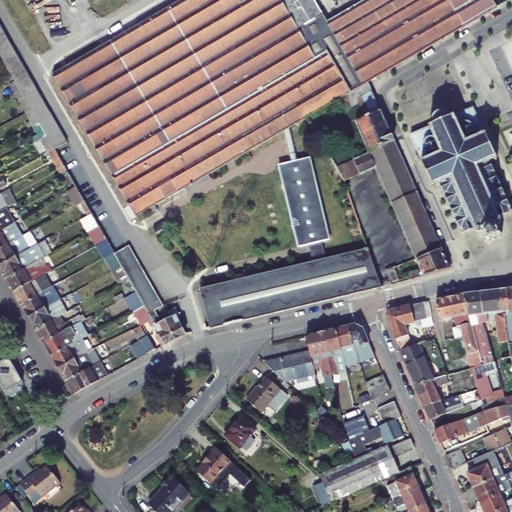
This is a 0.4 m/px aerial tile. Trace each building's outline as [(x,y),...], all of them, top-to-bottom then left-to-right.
[(359,0),(325,20),(313,0),(191,0),(55,78),(136,220),(303,121),(310,117),(349,95),(366,84),(494,9),(488,0),(359,0)] [(69,0),(77,12),(98,0),(69,0)] [(0,24),(0,54),(55,152),(68,145),(0,24)] [(366,84),(349,95),(352,102),(355,101),(363,119),(353,123),(367,155),(392,144),(366,84)] [(432,121),(431,123),(433,124),(433,130),(414,138),(413,137),(410,138),(411,139),(409,140),(410,142),(412,142),(424,168),(422,169),(423,172),(425,171),(432,186),(430,187),(431,190),(433,189),(433,191),(435,190),(435,188),(439,186),(443,195),(441,196),(442,198),(444,197),(447,203),(445,204),(446,207),(448,206),(451,213),(449,214),(450,216),(452,215),(456,224),(454,225),(455,227),(457,227),(461,235),(459,236),(460,238),(462,237),(463,239),(465,238),(464,236),(476,231),(478,237),(483,235),(486,243),(485,244),(486,246),(488,245),(489,247),(491,246),(490,244),(498,241),(499,243),(501,242),(501,240),(502,239),(501,237),(499,237),(496,229),(501,227),(498,221),(508,217),(509,219),(511,217),(511,216),(511,215),(511,212),(510,213),(506,205),(508,204),(507,202),(505,203),(502,194),(503,194),(503,191),(501,192),(498,185),(499,184),(498,182),(497,183),(494,176),(495,175),(494,173),(493,174),(489,165),(494,162),(495,164),(498,163),(497,161),(498,161),(497,159),(496,159),(488,143),(490,142),(489,140),(487,140),(476,114),(477,114),(476,111),(474,111),(473,110),(471,111),(472,112),(452,121),(448,118),(449,117),(446,115),(445,117),(443,116),(441,117),(438,117),(437,119),(435,120),(434,122),(432,121)] [(312,120),(310,117),(303,121),(313,137),(316,135),(308,122),(312,120)] [(439,251),(392,144),(367,155),(332,169),(340,182),(373,169),(413,261),(439,251)] [(306,161),(274,169),(294,248),(306,245),(311,262),(200,290),(211,330),(378,288),(373,273),(370,263),(365,248),(321,259),(317,242),(325,240),(306,161)] [(0,216),(0,234),(1,235),(0,233),(0,232),(2,232),(3,233),(13,228),(5,213),(0,216)] [(0,233),(1,235),(0,234),(0,251),(4,249),(21,240),(14,227),(13,228),(3,233),(2,232),(0,232),(0,233)] [(4,249),(0,251),(0,267),(14,259),(10,252),(7,253),(4,249)] [(413,261),(416,267),(404,270),(407,281),(447,270),(439,251),(413,261)] [(14,259),(0,267),(0,281),(1,284),(22,273),(14,259)] [(380,260),(370,263),(373,273),(383,270),(380,260)] [(22,273),(1,284),(8,297),(29,285),(28,283),(30,282),(31,284),(45,276),(38,264),(22,273)] [(398,283),(392,267),(383,270),(388,286),(398,283)] [(141,269),(125,277),(147,316),(154,312),(163,307),(141,269)] [(388,286),(383,270),(373,273),(378,288),(388,286)] [(29,285),(8,297),(16,310),(37,298),(29,285)] [(505,289),(499,290),(503,315),(506,314),(505,310),(508,310),(505,289)] [(480,293),(483,315),(494,313),(496,320),(498,333),(501,333),(502,338),(499,338),(502,359),(509,357),(507,345),(503,315),(499,290),(480,293)] [(37,298),(16,310),(22,322),(46,309),(55,304),(48,291),(37,298)] [(480,293),(465,295),(469,319),(478,355),(481,365),(493,361),(487,337),(483,338),(479,323),(477,316),(482,315),(483,315),(480,293)] [(469,319),(465,295),(437,300),(441,320),(463,315),(465,324),(461,325),(470,357),(478,355),(469,319)] [(410,307),(414,321),(429,317),(425,303),(410,307)] [(410,307),(386,314),(401,352),(415,347),(406,325),(414,322),(414,321),(410,307)] [(46,309),(22,322),(30,335),(51,323),(64,316),(60,308),(48,314),(46,309)] [(506,314),(503,315),(507,345),(511,343),(511,321),(511,314),(509,315),(508,310),(505,310),(506,314)] [(161,324),(154,312),(147,316),(147,317),(158,336),(154,338),(159,349),(184,337),(175,319),(178,317),(175,312),(167,315),(169,320),(161,324)] [(482,315),(483,322),(496,320),(494,313),(483,315),(482,315)] [(51,323),(30,335),(37,348),(54,338),(58,336),(51,323)] [(351,328),(355,343),(360,341),(362,346),(365,345),(371,359),(377,356),(363,324),(351,328)] [(340,331),(345,351),(348,364),(354,361),(350,349),(357,348),(355,343),(351,328),(340,331)] [(340,331),(324,335),(335,376),(343,374),(339,356),(335,357),(334,354),(345,351),(340,331)] [(324,335),(310,338),(313,353),(315,358),(326,356),(327,359),(322,361),(327,378),(324,378),(327,389),(338,387),(335,376),(324,335)] [(137,342),(145,356),(154,352),(147,337),(137,342)] [(54,338),(37,348),(44,360),(65,349),(64,347),(60,340),(57,342),(54,338)] [(65,349),(44,360),(51,373),(86,353),(79,341),(70,346),(68,344),(66,345),(66,346),(64,347),(65,349)] [(129,347),(137,361),(145,356),(137,342),(129,347)] [(415,347),(401,352),(406,366),(408,371),(426,364),(419,346),(415,347)] [(86,353),(51,373),(59,387),(85,372),(94,367),(86,353)] [(313,353),(266,365),(285,382),(319,374),(315,358),(313,353)] [(7,357),(0,360),(0,384),(4,392),(21,382),(7,357)] [(469,369),(482,403),(487,401),(489,406),(496,403),(504,399),(503,396),(494,400),(487,379),(497,375),(493,361),(481,365),(469,369)] [(432,381),(426,364),(408,371),(415,386),(432,381)] [(85,372),(59,387),(66,400),(80,391),(93,385),(85,372)] [(487,379),(494,400),(503,396),(497,375),(487,379)] [(386,376),(368,384),(374,402),(394,393),(386,376)] [(420,399),(436,392),(433,386),(447,381),(445,376),(432,381),(415,386),(420,399)] [(285,391),(269,379),(251,402),(266,414),(285,391)] [(436,392),(420,399),(423,405),(426,410),(441,403),(436,392)] [(395,422),(405,418),(394,395),(377,402),(387,425),(395,422)] [(441,403),(426,410),(431,422),(446,415),(464,409),(459,398),(441,403)] [(484,408),(486,413),(506,406),(504,399),(496,403),(489,406),(489,407),(484,408)] [(450,426),(436,433),(441,444),(455,437),(456,438),(491,426),(495,435),(508,430),(511,427),(511,407),(507,409),(506,406),(486,413),(486,414),(450,426)] [(246,421),(230,439),(244,452),(260,433),(246,421)] [(387,425),(366,434),(366,436),(370,435),(370,438),(382,433),(387,445),(402,439),(398,431),(395,422),(387,425)] [(490,453),(490,452),(494,451),(511,442),(511,439),(508,430),(495,435),(484,440),(490,453)] [(384,438),(366,444),(369,451),(387,445),(384,438)] [(414,439),(394,447),(398,456),(418,447),(414,439)] [(350,466),(325,478),(330,490),(338,507),(398,480),(403,478),(393,458),(388,447),(349,464),(350,466)] [(462,449),(446,456),(452,470),(468,463),(462,449)] [(210,467),(203,475),(222,494),(231,484),(225,478),(237,465),(222,450),(208,464),(210,467)] [(468,473),(475,488),(502,476),(505,475),(494,451),(490,452),(490,453),(474,460),(478,469),(468,473)] [(38,477),(37,475),(18,490),(33,509),(59,488),(45,471),(38,477)] [(502,476),(475,488),(481,502),(501,493),(508,490),(505,483),(511,479),(511,471),(505,475),(502,476)] [(384,505),(386,510),(422,495),(412,473),(403,478),(398,480),(401,485),(389,490),(393,501),(384,505)] [(170,490),(154,506),(160,511),(178,511),(192,496),(178,482),(175,484),(174,483),(168,488),(170,490)] [(330,490),(322,493),(329,511),(338,507),(330,490)] [(501,493),(481,502),(484,511),(496,511),(511,505),(511,498),(504,502),(501,493)] [(386,511),(395,511),(397,511),(403,511),(409,510),(409,511),(420,511),(428,509),(422,495),(386,510),(386,511)] [(0,511),(14,511),(4,500),(0,503),(0,511)]
